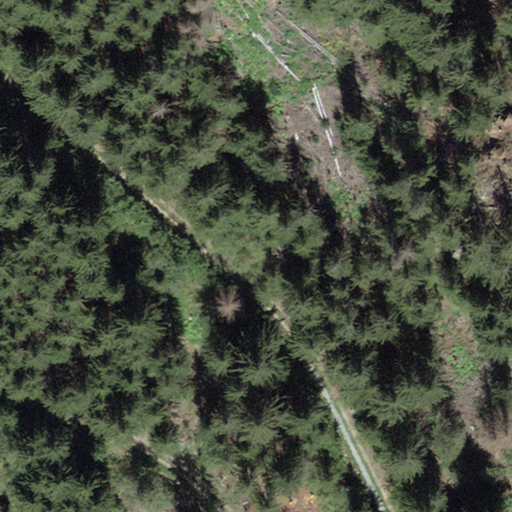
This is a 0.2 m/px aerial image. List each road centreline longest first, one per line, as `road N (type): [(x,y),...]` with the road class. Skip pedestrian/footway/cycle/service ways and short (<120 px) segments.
road 1 (track): [(391,511),(317,362),(267,303),(40,126),(0,78)]
road 2 (track): [(0,384),(238,488),(255,511)]
